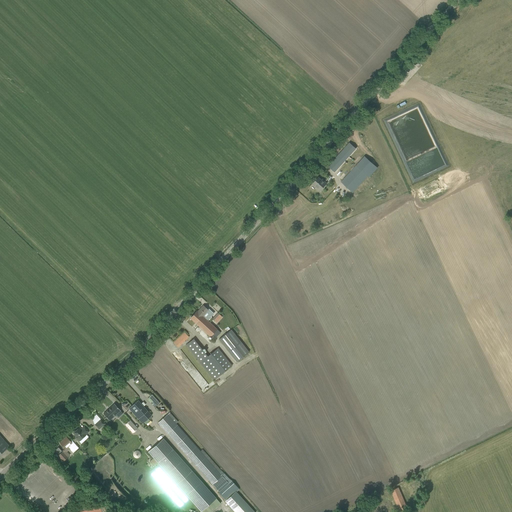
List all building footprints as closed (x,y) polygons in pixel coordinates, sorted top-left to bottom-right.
[(332,169),(335,172),(356,149),(353,146),(349,143),(346,146),(345,146),(345,147),(328,166),(332,169)] [(364,156),(341,182),(353,192),(368,176),(369,177),(377,168),(364,156)] [(312,184),(316,187),(320,191),(327,183),(323,180),(323,181),(318,177),(312,184)] [(203,316),(208,310),(203,305),(197,311),(203,316)] [(210,337),(217,329),(203,316),(197,311),(190,318),(210,337)] [(217,313),(212,319),(217,323),(222,317),(217,313)] [(249,352),(231,329),(219,339),(237,362),(249,352)] [(173,342),(177,346),(177,347),(188,337),(184,332),(173,342)] [(185,345),(214,380),(232,365),(218,348),(207,356),(194,339),(185,345)] [(129,408),(132,412),(142,423),(151,415),(138,400),(129,408)] [(120,410),(114,403),(103,414),(109,420),(120,410)] [(212,484),(222,476),(168,414),(158,423),(212,484)] [(95,424),(99,429),(101,431),(106,427),(100,419),(95,424)] [(75,437),(78,440),(79,441),(86,434),(89,431),(84,426),(81,429),(79,427),(73,433),(75,436),(75,437)] [(0,453),(9,446),(0,435),(0,453)] [(78,447),(72,440),(70,441),(66,436),(59,443),(65,449),(68,447),(73,452),(78,447)] [(216,498),(163,438),(148,451),(201,511),(216,498)] [(141,455),(137,450),(132,454),(136,459),(141,455)] [(67,457),(62,451),(58,455),(63,461),(67,457)] [(88,474),(84,479),(88,483),(93,478),(88,474)] [(225,480),(216,488),(219,492),(219,493),(225,501),(236,492),(238,489),(231,482),(229,484),(225,480)] [(400,511),(408,511),(409,511),(398,487),(391,490),(400,511)]
